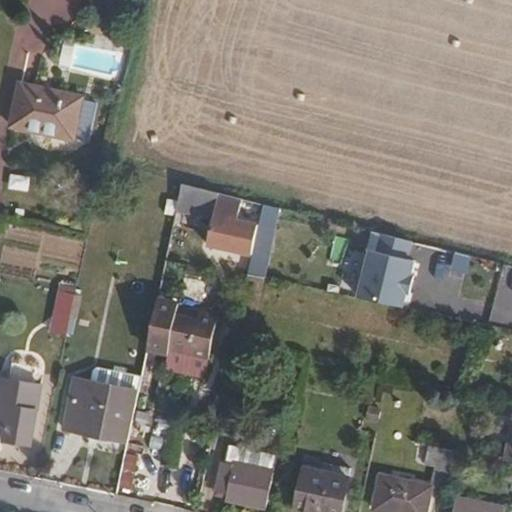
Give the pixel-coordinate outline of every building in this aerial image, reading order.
[(9,123),(70,137),(79,97),(79,95),(18,81),(9,123)] [(79,97),(70,137),(84,139),(93,100),(79,97)] [(217,194),(180,186),(175,209),(212,218),(217,194)] [(272,208),(260,205),(246,269),(244,275),(263,278),(273,279),(287,212),(272,208)] [(413,261),(367,250),(356,298),(402,308),(405,294),(408,295),(413,275),(410,274),(413,261)] [(511,266),(497,263),(484,314),(511,320),(511,266)] [(263,278),(244,275),(243,284),(232,336),(250,340),(263,278)] [(66,318),(73,287),(57,283),(50,312),(54,316),(66,318)] [(175,307),(155,303),(144,354),(164,358),(166,354),(205,362),(214,321),(175,312),(175,307)] [(46,331),(62,334),(66,318),(54,316),(50,312),(46,331)] [(205,362),(166,354),(164,358),(160,373),(200,381),(205,362)] [(218,400),(213,428),(227,431),(232,403),(229,402),(235,372),(225,370),(218,400)] [(0,439),(27,445),(39,385),(2,376),(0,386),(0,439)] [(61,427),(125,441),(135,396),(69,382),(61,427)] [(162,431),(156,462),(173,466),(180,435),(162,431)] [(220,464),(214,492),(225,494),(224,500),(265,508),(275,454),(226,444),(223,461),(220,464)] [(430,488),(444,491),(452,450),(428,445),(424,467),(434,469),(430,488)] [(510,491),(511,492),(511,462),(505,461),(501,482),(510,484),(510,491)] [(333,465),(331,476),(348,480),(350,468),(333,465)] [(341,511),(348,480),(331,476),(303,471),(294,511),(341,511)] [(377,511),(424,511),(430,488),(379,478),(372,511),(377,511)] [(455,500),(452,511),(500,511),(501,509),(455,500)]
